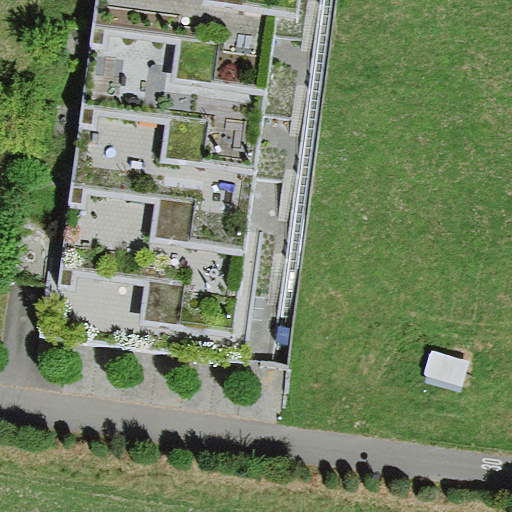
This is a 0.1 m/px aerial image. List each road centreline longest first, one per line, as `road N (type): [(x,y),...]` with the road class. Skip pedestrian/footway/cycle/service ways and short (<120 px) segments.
road 1 (residential): [(0,403),(511,472)]
road 2 (unknown): [(281,439),(329,0)]
